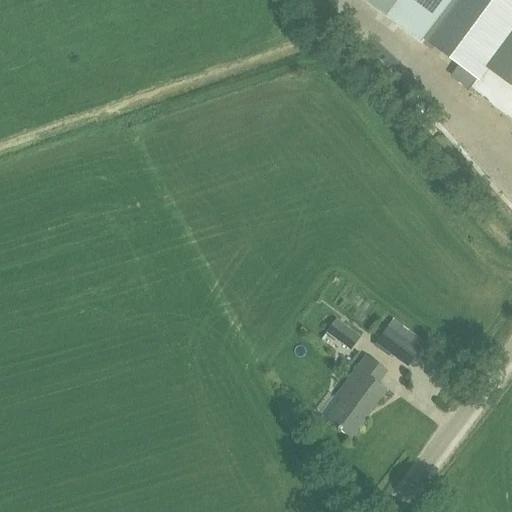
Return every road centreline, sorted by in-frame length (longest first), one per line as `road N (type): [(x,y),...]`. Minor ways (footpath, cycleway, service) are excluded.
road 1 (unknown): [(353,0),(406,56),(511,141)]
road 2 (unclassified): [(391,511),(511,352)]
